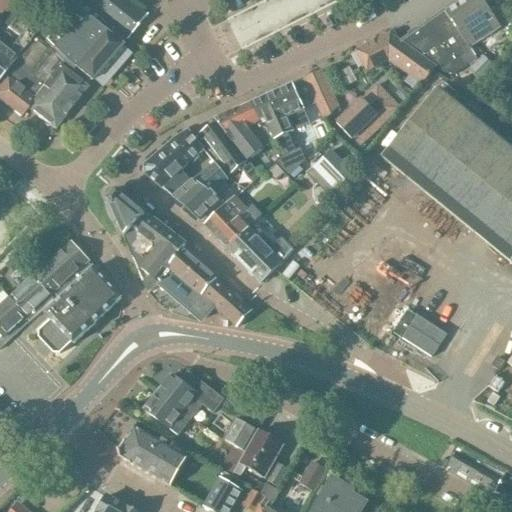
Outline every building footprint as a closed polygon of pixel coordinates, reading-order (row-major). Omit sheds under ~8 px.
[(0,0),(0,15),(3,11),(5,12),(6,11),(14,1),(14,0),(0,0)] [(126,0),(85,0),(82,4),(81,5),(126,41),(146,16),(126,0)] [(494,22),(479,0),(468,0),(447,14),(467,46),(482,37),(479,32),(494,22)] [(122,48),(126,41),(81,5),(82,4),(79,2),(51,35),(14,1),(6,11),(15,20),(34,38),(62,64),(73,72),(75,70),(91,83),(122,48)] [(400,43),(433,68),(442,75),(449,76),(474,62),(444,13),(400,43)] [(0,80),(34,38),(15,20),(8,30),(19,39),(7,53),(0,47),(0,80)] [(392,32),(354,51),(356,54),(362,65),(363,64),(376,58),(379,64),(388,59),(411,75),(422,83),(433,68),(400,43),(392,32)] [(86,90),(58,69),(62,64),(34,38),(0,80),(0,101),(20,117),(26,109),(53,130),(86,90)] [(492,68),(482,57),(467,71),(477,82),(492,68)] [(322,70),(304,79),(304,81),(316,105),(324,122),(331,115),(342,108),(322,71),(322,70)] [(304,81),(298,84),(306,101),(309,108),(316,105),(304,81)] [(262,128),(273,141),(276,139),(284,156),(276,163),(288,177),(304,165),(293,150),(291,152),(285,137),(294,133),(287,118),(302,111),(298,103),(290,85),(249,104),(261,128),(262,128)] [(362,100),(336,124),(350,139),(351,138),(358,146),(397,109),(379,91),(373,97),(369,93),(362,100)] [(511,151),(438,91),(383,159),(511,264),(511,151)] [(247,160),(273,141),(262,128),(261,128),(249,104),(213,120),(215,122),(245,161),(247,160)] [(215,122),(197,136),(223,169),(229,176),(249,161),(247,160),(245,161),(215,122)] [(172,197),(191,182),(179,171),(202,150),(187,132),(170,143),(144,165),(144,173),(172,197)] [(330,153),(308,175),(332,199),(336,194),(350,173),(330,153)] [(191,182),(172,197),(198,221),(218,202),(213,197),(217,194),(214,190),(226,180),(213,164),(191,182)] [(277,165),(267,174),(275,182),(284,174),(277,165)] [(124,240),(143,215),(116,191),(108,202),(124,240)] [(232,198),(203,227),(227,252),(249,230),(263,217),(252,206),(247,211),(234,197),(232,198)] [(148,293),(160,280),(160,278),(180,249),(183,245),(148,216),(146,218),(143,215),(124,240),(139,274),(148,293)] [(249,230),(227,252),(238,263),(260,241),(249,230)] [(260,241),(238,263),(258,283),(292,250),(282,239),(274,247),(264,237),(260,241)] [(46,267),(34,277),(55,302),(58,305),(54,308),(55,309),(49,314),(54,320),(40,334),(39,339),(54,354),(60,354),(72,343),(74,345),(121,299),(71,245),(46,267)] [(160,280),(174,292),(198,265),(180,249),(160,278),(160,280)] [(16,255),(5,265),(13,274),(24,264),(16,255)] [(198,265),(174,292),(192,308),(201,297),(236,328),(250,312),(198,265)] [(34,277),(10,298),(32,322),(55,302),(34,277)] [(10,298),(0,307),(0,337),(0,338),(0,337),(0,350),(32,322),(10,298)] [(498,358),(492,367),(500,372),(505,363),(498,358)] [(156,394),(190,420),(202,405),(213,413),(223,401),(188,374),(181,384),(170,376),(156,394)] [(176,438),(190,420),(156,394),(142,411),(176,438)] [(258,434),(235,421),(222,442),(234,449),(246,456),(258,434)] [(186,461),(133,428),(119,452),(121,460),(170,489),(186,461)] [(246,456),(243,461),(235,474),(240,478),(244,469),(264,480),(283,447),(259,433),(258,434),(246,456)] [(246,456),(234,449),(231,454),(243,461),(246,456)] [(502,479),(457,453),(448,468),(494,494),(502,479)] [(276,464),(267,483),(280,489),(289,471),(276,464)] [(312,464),(300,484),(313,492),(325,471),(312,464)] [(233,480),(224,474),(203,509),(208,511),(229,511),(241,494),(229,487),(233,480)] [(511,479),(506,476),(495,495),(511,504),(511,479)] [(347,491),(331,482),(313,511),(361,511),(365,506),(345,494),(347,491)] [(266,485),(260,496),(264,498),(255,511),(269,511),(280,494),(266,485)] [(244,505),(254,511),(255,511),(264,498),(260,496),(252,491),(244,505)] [(130,511),(108,498),(106,501),(101,501),(97,509),(97,511),(130,511)]
